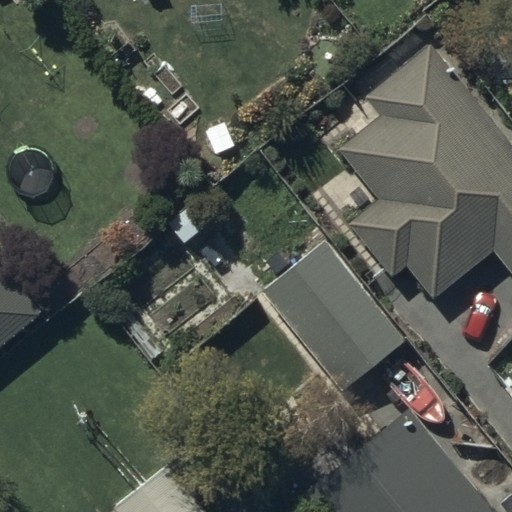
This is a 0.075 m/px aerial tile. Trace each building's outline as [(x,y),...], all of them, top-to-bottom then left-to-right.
[(377,200),(348,224),(392,279),(406,268),(432,301),(493,252),(511,275),(511,144),(432,42),(363,96),(379,116),(337,149),(377,200)] [(325,239),(262,292),(342,394),(406,341),(325,239)] [(0,363),(50,323),(0,260),(0,363)] [(493,511),(413,407),(301,497),(312,511),(493,511)] [(207,511),(173,464),(167,469),(112,509),(114,511),(207,511)]
